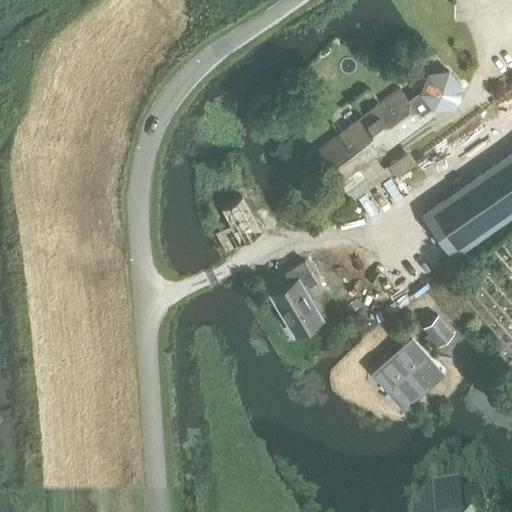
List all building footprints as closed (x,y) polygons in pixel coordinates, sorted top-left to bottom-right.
[(433,109),(453,106),(461,86),(448,70),(428,73),(420,92),(433,109)] [(357,121),(316,150),(352,201),(353,200),(395,172),(389,163),(383,167),(377,159),(381,157),(382,153),(425,122),(437,114),(433,109),(420,92),(409,100),(399,87),(361,114),(363,117),(357,121)] [(511,147),(420,216),(450,255),(511,208),(511,147)] [(220,208),(239,243),(261,231),(242,196),(220,208)] [(305,272),(278,287),(287,303),(285,304),(291,314),(293,313),(303,331),(354,302),(353,301),(346,288),(332,295),(329,287),(326,283),(326,282),(324,278),(323,279),(321,280),(312,285),(305,272)] [(422,327),(428,334),(422,338),(434,350),(438,346),(439,346),(453,333),(437,314),(422,327)] [(404,406),(444,370),(413,336),(374,372),(404,406)] [(459,484),(432,485),(433,511),(466,511),(479,511),(479,492),(460,493),(459,484)]
